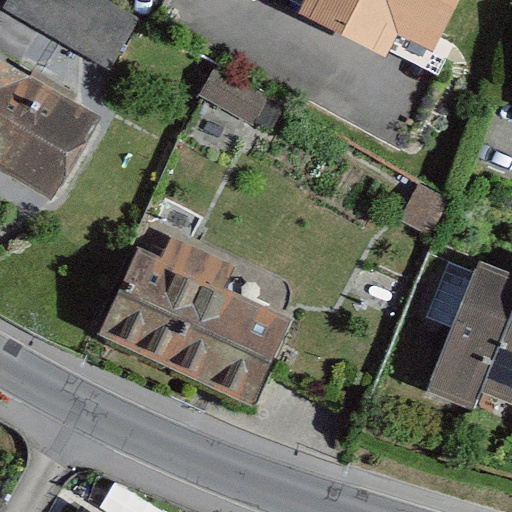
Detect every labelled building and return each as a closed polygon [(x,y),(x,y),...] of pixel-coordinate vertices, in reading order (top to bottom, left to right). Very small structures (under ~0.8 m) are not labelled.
[(137,26),(96,0),(8,0),(7,2),(110,68),(137,26)] [(462,0),(308,0),(304,9),(390,51),(401,28),(439,46),(462,0)] [(107,115),(0,49),(0,157),(59,194),(107,115)] [(167,257),(143,245),(103,329),(251,399),(290,317),(229,287),(238,269),(175,239),(167,257)] [(511,328),(511,268),(483,257),(432,387),(482,407),(487,389),(511,328)] [(511,328),(487,389),(511,399),(511,328)] [(98,511),(83,501),(75,511),(98,511)]
